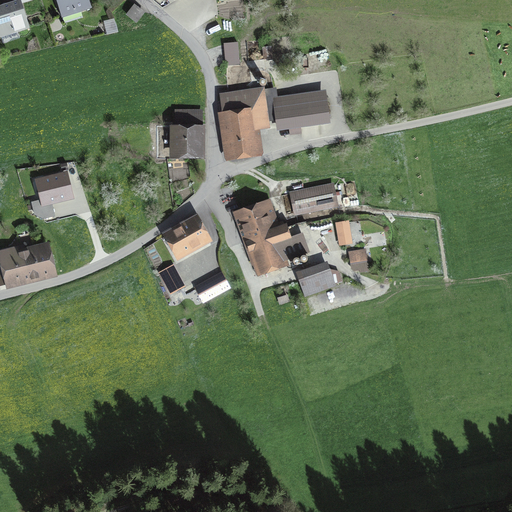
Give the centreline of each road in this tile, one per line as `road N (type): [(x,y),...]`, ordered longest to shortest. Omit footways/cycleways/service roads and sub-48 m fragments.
road 1 (unclassified): [(511,101),(308,144),(217,179)]
road 2 (unclassified): [(0,296),(102,264),(217,179)]
road 3 (track): [(253,288),(314,450),(323,511)]
road 4 (unclassified): [(217,179),(206,71),(192,45),(137,0)]
road 5 (track): [(292,511),(188,492),(146,511)]
